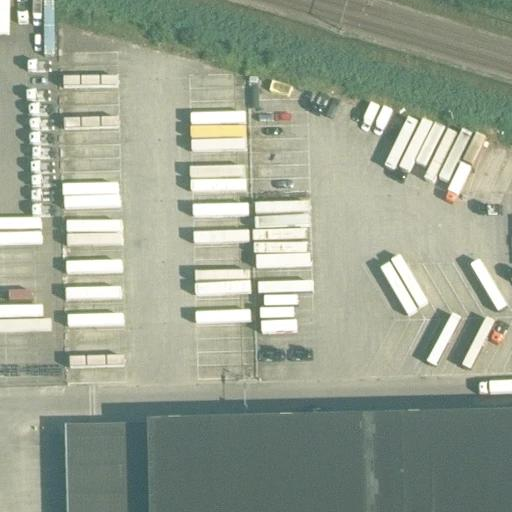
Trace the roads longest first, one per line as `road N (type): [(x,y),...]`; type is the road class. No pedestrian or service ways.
road 1 (unknown): [(332,399),(336,258),(352,217),(374,208),(511,236)]
road 2 (unknown): [(164,324),(166,94)]
road 3 (unknown): [(0,343),(164,324)]
